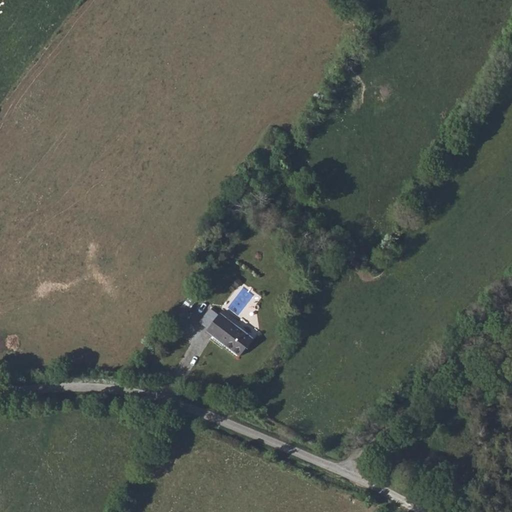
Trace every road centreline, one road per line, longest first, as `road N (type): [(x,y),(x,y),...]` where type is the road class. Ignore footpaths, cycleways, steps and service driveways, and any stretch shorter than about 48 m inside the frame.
road 1 (unclassified): [(339,469),(167,398),(108,386),(0,391)]
road 2 (unclassified): [(339,469),(494,322)]
